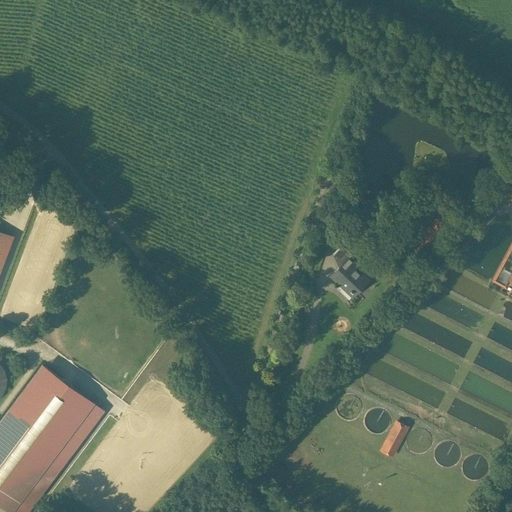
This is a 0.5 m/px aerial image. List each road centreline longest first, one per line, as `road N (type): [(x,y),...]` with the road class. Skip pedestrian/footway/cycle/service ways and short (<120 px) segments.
road 1 (unclassified): [(0,107),(51,151),(216,365),(252,421),(238,448),(243,480)]
road 2 (track): [(337,380),(500,461),(511,432)]
road 3 (track): [(349,367),(506,446)]
road 4 (track): [(369,348),(511,419)]
road 5 (track): [(390,325),(511,387)]
